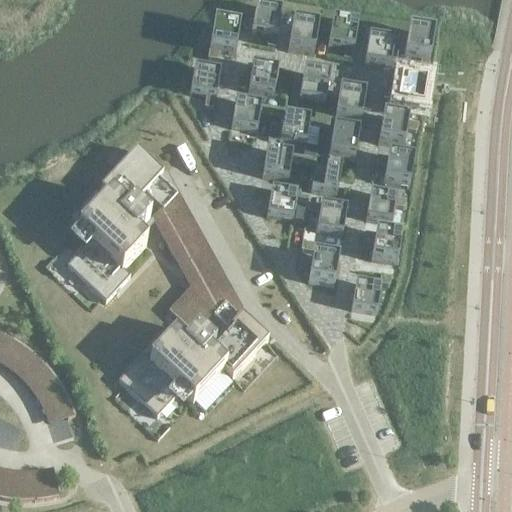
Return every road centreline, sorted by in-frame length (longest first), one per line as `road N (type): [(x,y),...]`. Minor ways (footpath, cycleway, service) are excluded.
road 1 (residential): [(335,341),(378,77),(241,57),(214,150)]
road 2 (residential): [(479,480),(499,115),(511,46)]
road 3 (residential): [(345,393),(244,298),(174,168)]
road 4 (residential): [(214,150),(335,341)]
road 5 (residential): [(398,511),(345,393)]
